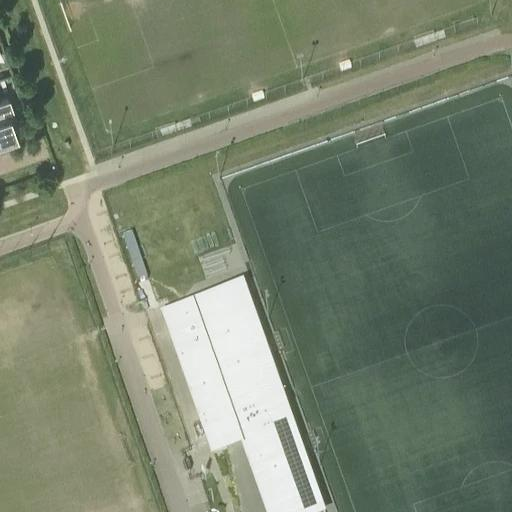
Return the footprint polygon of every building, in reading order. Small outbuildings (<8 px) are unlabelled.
[(0,137),(14,133),(8,117),(13,116),(7,98),(0,100),(0,137)] [(18,119),(26,116),(22,105),(14,108),(18,119)] [(185,311),(193,333),(231,320),(299,511),(328,511),(248,290),(185,311)] [(267,511),(299,511),(231,320),(193,333),(185,311),(165,318),(166,320),(210,444),(222,440),(229,437),(240,434),(267,511)] [(191,470),(188,462),(183,464),(186,472),(191,470)]
